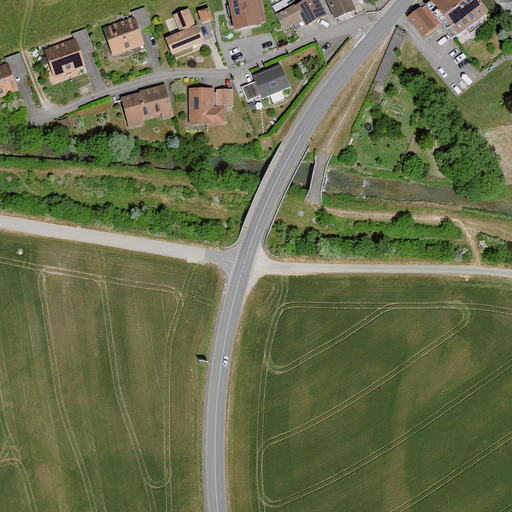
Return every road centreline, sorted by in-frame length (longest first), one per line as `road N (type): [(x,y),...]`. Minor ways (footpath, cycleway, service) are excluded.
road 1 (tertiary): [(406,0),(297,142),(255,230),(219,376),(217,511)]
road 2 (track): [(0,222),(244,263),(511,275)]
